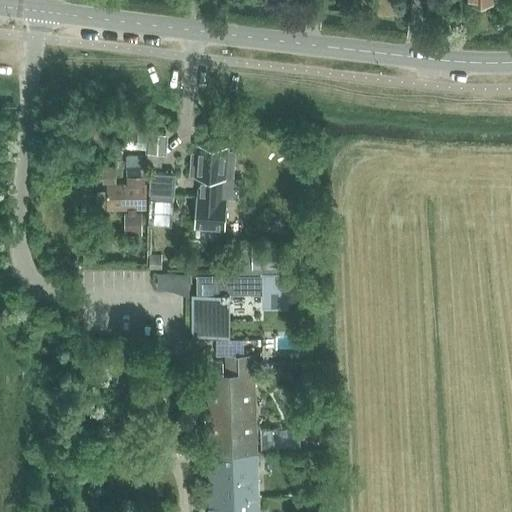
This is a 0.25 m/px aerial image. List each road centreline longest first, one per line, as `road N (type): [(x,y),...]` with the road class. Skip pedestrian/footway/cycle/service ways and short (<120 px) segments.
road 1 (unclassified): [(39,10),(511,63)]
road 2 (track): [(184,511),(145,390),(162,358),(166,298)]
